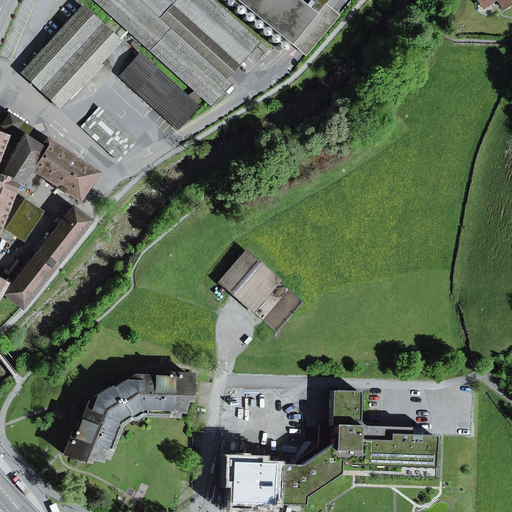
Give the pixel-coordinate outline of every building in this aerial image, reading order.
[(259,42),(212,0),(93,0),(211,107),(211,108),(232,84),(231,84),(226,80),(159,19),(166,11),(172,4),(239,64),(239,65),(260,42),(259,42)] [(234,0),(289,45),(290,44),(324,3),(326,0),(234,0)] [(490,0),(496,0),(503,9),(511,2),(511,0),(476,0),(481,6),(490,0)] [(298,50),(305,56),(339,15),(331,9),(324,3),(290,44),(298,50)] [(239,65),(239,64),(172,4),(166,11),(159,19),(226,80),(239,65)] [(20,73),(59,108),(120,41),(81,6),(20,73)] [(233,10),(234,13),(237,14),(240,13),(241,10),(240,7),(237,6),(234,7),(233,10)] [(241,17),(242,20),(245,22),(248,21),(250,18),(249,14),(246,13),(243,14),(241,17)] [(256,29),(258,26),(259,23),(257,21),(253,20),(251,22),(250,26),(252,28),(256,29)] [(264,36),(267,34),(267,30),(265,28),(262,27),(259,29),(259,33),(261,35),(264,36)] [(273,43),(276,41),(276,37),(274,35),(271,35),(268,37),(268,40),(270,43),(273,43)] [(282,50),(284,48),(285,45),(283,42),(279,42),(277,44),(276,47),(278,50),(282,50)] [(178,129),(198,106),(140,54),(119,76),(178,129)] [(118,161),(135,142),(98,108),(81,127),(118,161)] [(0,224),(16,183),(19,184),(42,148),(26,137),(31,129),(9,114),(1,126),(8,130),(4,136),(5,136),(0,148),(0,224)] [(92,174),(45,143),(42,148),(19,184),(33,191),(44,176),(58,185),(56,190),(61,193),(64,189),(77,197),(92,174)] [(25,206),(40,215),(43,211),(24,199),(5,229),(9,231),(25,206)] [(25,206),(9,231),(23,241),(40,215),(25,206)] [(5,284),(1,292),(21,308),(89,221),(71,207),(9,287),(5,284)] [(245,252),(219,283),(252,311),(278,281),(245,252)] [(165,377),(152,376),(152,378),(136,378),(136,381),(124,381),(110,390),(125,413),(126,416),(127,416),(136,410),(144,410),(144,415),(176,416),(176,411),(176,400),(182,400),(183,389),(189,389),(190,376),(165,375),(165,377)] [(110,390),(109,387),(95,396),(90,408),(87,407),(81,421),(79,420),(75,432),(73,431),(63,454),(76,459),(78,453),(89,457),(91,452),(102,456),(106,458),(115,435),(125,439),(127,431),(118,428),(113,426),(116,419),(125,413),(110,390)] [(432,460),(433,436),(423,435),(408,435),(408,428),(357,426),(358,392),(334,391),(332,434),(321,434),(321,442),(330,442),(330,445),(321,445),(321,451),(312,451),(312,457),(304,457),(304,463),(295,463),(295,466),(278,465),(277,501),(303,502),(304,497),(304,488),(312,488),(338,471),(338,470),(339,461),(346,462),(406,464),(406,459),(432,460)] [(295,461),(295,463),(304,463),(304,457),(312,457),(312,451),(321,451),(321,445),(330,445),(330,442),(321,442),(321,434),(332,434),(334,391),(329,391),(328,425),(318,425),(317,446),(295,461)] [(449,418),(450,392),(435,391),(434,417),(449,418)] [(140,415),(144,415),(144,410),(136,410),(127,416),(129,419),(134,419),(140,415)] [(118,428),(119,424),(128,419),(126,416),(125,413),(116,419),(113,426),(118,428)] [(100,460),(102,456),(91,452),(89,457),(89,458),(100,460)] [(89,458),(89,457),(78,453),(76,459),(87,461),(89,458)] [(431,468),(432,460),(406,459),(406,464),(346,462),(346,465),(431,468)] [(304,488),(304,497),(338,473),(338,471),(312,488),(304,488)]
